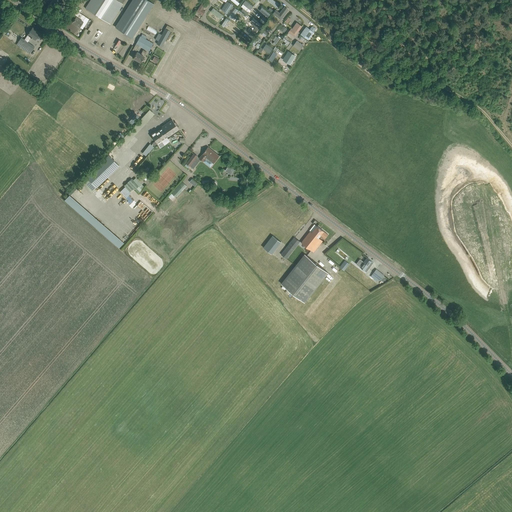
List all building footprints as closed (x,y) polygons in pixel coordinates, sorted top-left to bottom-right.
[(56,0),(52,0),(47,7),(50,9),(57,1),(56,0)] [(117,0),(90,0),(88,4),(85,8),(110,24),(123,4),(117,0)] [(132,38),(137,29),(154,4),(147,0),(132,0),(115,27),(132,38)] [(227,1),(221,10),(227,13),(233,5),(227,1)] [(246,1),(243,4),(250,10),(253,6),(246,1)] [(202,2),(197,11),(203,15),(205,11),(202,10),(206,5),(202,2)] [(59,9),(60,9),(59,12),(66,15),(69,8),(61,5),(59,6),(58,7),(59,9)] [(276,10),(273,13),(281,19),(283,16),(288,10),(285,7),(280,13),(276,10)] [(213,8),(211,12),(221,19),(223,15),(213,8)] [(235,8),(229,17),(232,19),(237,12),(238,10),(235,8)] [(262,8),(260,11),(268,17),(270,14),(262,8)] [(79,13),(77,11),(74,16),(76,17),(72,22),(79,27),(83,21),(86,17),(79,13)] [(226,18),(221,25),(224,27),(229,20),(226,18)] [(253,19),(251,21),(253,23),(259,28),(260,29),(262,25),(261,24),(261,25),(253,19)] [(291,28),(288,32),(295,36),(302,26),(299,24),(294,30),(292,29),(291,28)] [(158,33),(155,39),(158,41),(156,44),(163,47),(163,46),(162,46),(170,31),(172,32),(173,29),(167,25),(161,35),(158,33)] [(307,27),(301,34),(308,39),(316,28),(313,26),(310,29),(307,27)] [(33,28),(26,37),(29,39),(30,39),(31,37),(35,40),(37,37),(41,39),(43,35),(43,36),(35,30),(35,29),(34,29),(33,28)] [(245,30),(243,32),(248,37),(247,38),(250,40),(253,36),(245,30)] [(136,44),(132,50),(136,52),(139,45),(149,51),(153,44),(145,39),(141,36),(140,36),(136,44)] [(257,36),(252,43),(254,45),(258,41),(259,42),(261,40),(260,39),(260,38),(257,36)] [(275,41),(273,44),(275,45),(281,38),(278,36),(277,38),(276,36),(273,40),(275,41)] [(29,39),(26,37),(24,40),(21,38),(18,42),(16,45),(23,49),(24,48),(31,52),(32,51),(34,47),(27,42),(29,39)] [(293,46),(300,51),(303,46),(297,41),(293,46)] [(266,44),(264,47),(267,49),(266,50),(269,53),(271,51),(273,49),(266,44)] [(141,54),(137,52),(136,54),(133,58),(140,62),(144,56),(146,52),(143,50),(141,54)] [(274,51),(269,59),(272,61),(277,53),(274,51)] [(287,53),(283,60),(290,64),(294,58),(288,53),(287,53)] [(139,117),(136,114),(129,122),(132,124),(139,117)] [(151,134),(154,139),(175,125),(172,120),(162,127),(162,128),(156,132),(155,131),(151,134)] [(175,125),(154,139),(155,141),(152,144),(154,146),(157,144),(160,148),(165,145),(162,141),(168,136),(168,137),(179,129),(175,125)] [(208,147),(205,151),(200,158),(204,161),(203,162),(210,167),(213,163),(216,160),(219,156),(208,147)] [(195,155),(194,154),(185,166),(186,166),(188,168),(197,156),(195,155)] [(109,155),(86,177),(80,182),(91,193),(119,166),(109,155)] [(120,192),(124,196),(129,191),(130,191),(133,188),(134,190),(138,186),(132,179),(124,186),(125,187),(120,192)] [(182,182),(172,193),(176,197),(187,186),(182,182)] [(317,226),(312,232),(319,237),(321,235),(325,238),(328,235),(324,231),(317,226)] [(319,237),(312,232),(310,231),(302,242),(314,252),(323,241),(319,237)] [(281,254),(287,259),(300,242),(295,237),(281,254)] [(282,283),(297,295),(306,302),(329,273),(306,254),(282,283)] [(373,263),(367,258),(364,262),(360,259),(356,264),(366,272),(373,263)] [(384,275),(378,270),(376,269),(371,277),(377,282),(379,279),(380,280),(384,275)]
